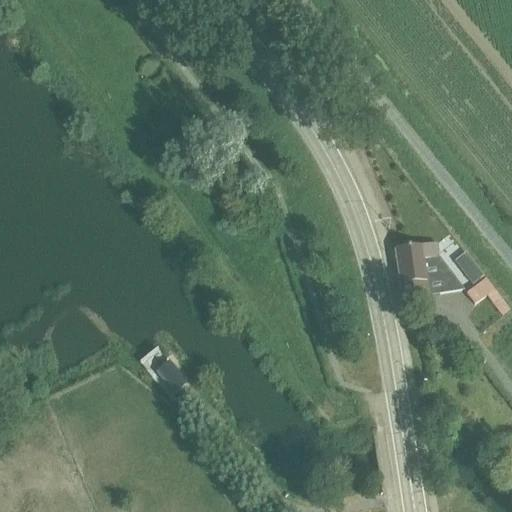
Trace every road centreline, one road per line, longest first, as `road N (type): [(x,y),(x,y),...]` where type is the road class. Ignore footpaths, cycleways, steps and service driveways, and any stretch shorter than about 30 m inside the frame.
road 1 (secondary): [(382,312),(321,146),(209,0)]
road 2 (unclassified): [(295,0),(511,265)]
road 3 (secondary): [(413,511),(382,312)]
road 4 (residential): [(382,312),(431,305),(455,316),(511,395)]
